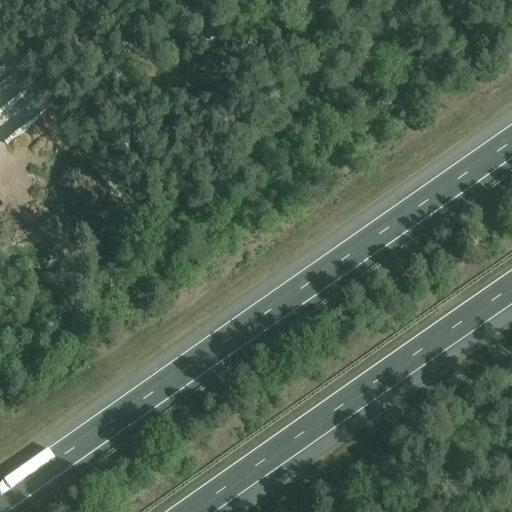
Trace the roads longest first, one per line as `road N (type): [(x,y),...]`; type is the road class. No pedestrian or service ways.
road 1 (motorway): [(511,140),(0,499)]
road 2 (motorway): [(195,511),(511,290)]
